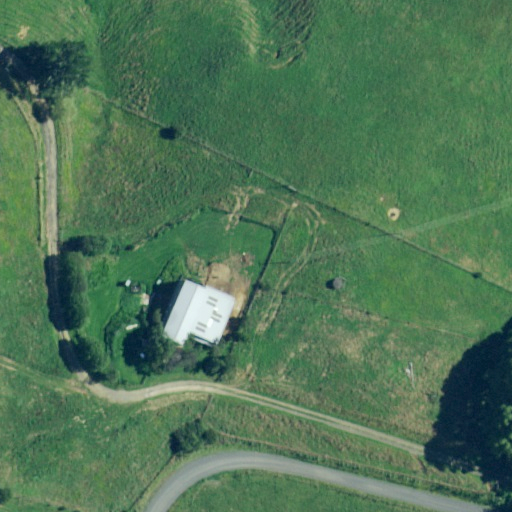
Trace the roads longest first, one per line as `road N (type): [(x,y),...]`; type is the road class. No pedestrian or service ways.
road 1 (track): [(511,476),(208,383),(86,393),(65,352),(50,286),(43,127),(0,48)]
road 2 (unclassified): [(430,511),(227,455),(180,466),(157,511)]
